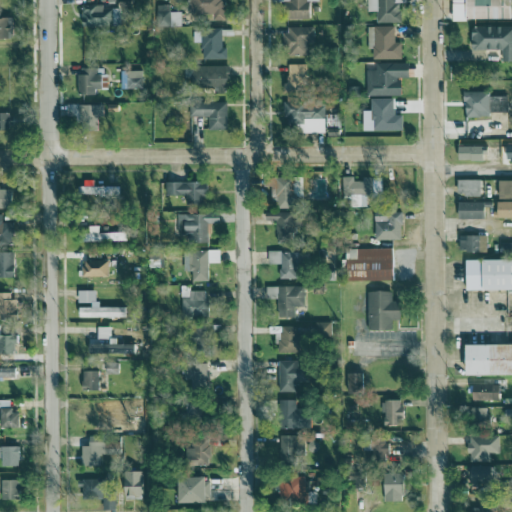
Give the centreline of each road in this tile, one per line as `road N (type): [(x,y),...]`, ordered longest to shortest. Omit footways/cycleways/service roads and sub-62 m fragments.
road 1 (tertiary): [(429,0),(435,511)]
road 2 (residential): [(252,0),(247,511)]
road 3 (residential): [(51,0),(52,511)]
road 4 (residential): [(0,160),(253,162),(430,151)]
